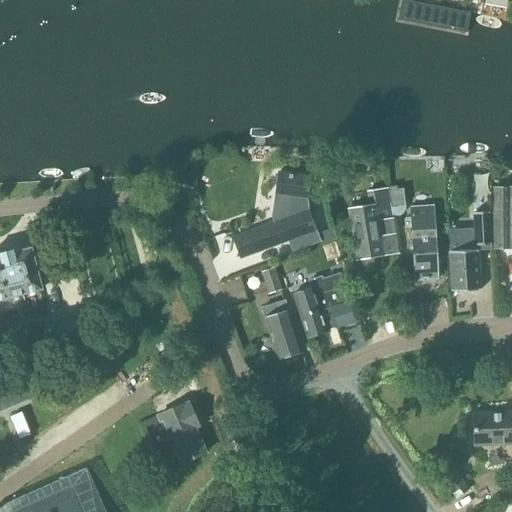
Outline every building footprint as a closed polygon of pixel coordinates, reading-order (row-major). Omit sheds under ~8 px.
[(500,9),(449,0),(403,0),(396,34),(502,48),(507,11),(500,9)] [(511,0),(501,0),(500,9),(507,11),(511,11),(511,0)] [(279,171),(276,195),(277,195),(280,219),(233,236),(241,257),(295,237),(299,248),(321,240),(309,208),(304,210),(303,199),(308,199),(311,176),(279,171)] [(397,187),(389,188),(393,217),(396,216),(400,215),(404,213),(405,209),(403,188),(398,189),(397,187)] [(511,187),(494,187),(494,249),(511,249),(511,187)] [(389,188),(367,191),(369,205),(349,208),(357,260),(384,256),(384,255),(398,253),(393,220),(393,217),(389,188)] [(412,228),(415,281),(439,280),(434,205),(410,206),(411,217),(407,218),(406,219),(405,220),(405,226),(406,228),(408,228),(412,228)] [(475,245),(492,245),(491,212),(474,213),(475,245)] [(0,300),(42,290),(31,248),(0,255),(0,300)] [(480,290),(478,250),(451,252),(453,291),(480,290)] [(289,260),(274,265),(282,290),(297,285),(289,260)] [(272,262),(260,267),(261,271),(260,272),(268,294),(282,290),(274,265),(273,265),(272,262)] [(362,338),(341,272),(321,279),(323,285),(314,288),(294,294),(308,337),(327,331),(325,325),(347,318),(354,340),(362,338)] [(301,351),(285,300),(263,307),(279,358),(301,351)] [(87,312),(52,320),(58,347),(94,339),(87,312)] [(50,344),(38,347),(40,355),(40,356),(50,353),(52,353),(50,344)] [(182,464),(209,453),(197,428),(201,426),(190,401),(186,402),(156,415),(160,423),(163,421),(182,464)] [(511,411),(474,413),(475,445),(511,443),(511,411)] [(467,484),(450,461),(437,470),(453,494),(467,484)] [(84,511),(73,486),(14,511),(84,511)]
